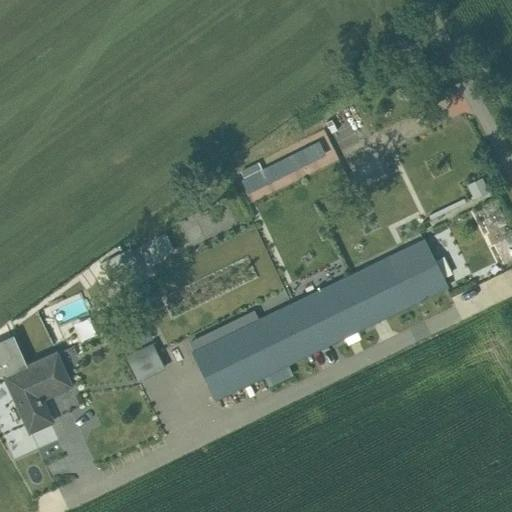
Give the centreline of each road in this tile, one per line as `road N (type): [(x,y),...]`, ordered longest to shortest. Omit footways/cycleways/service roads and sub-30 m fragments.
road 1 (unclassified): [(419,0),(511,175)]
road 2 (track): [(44,511),(217,430)]
